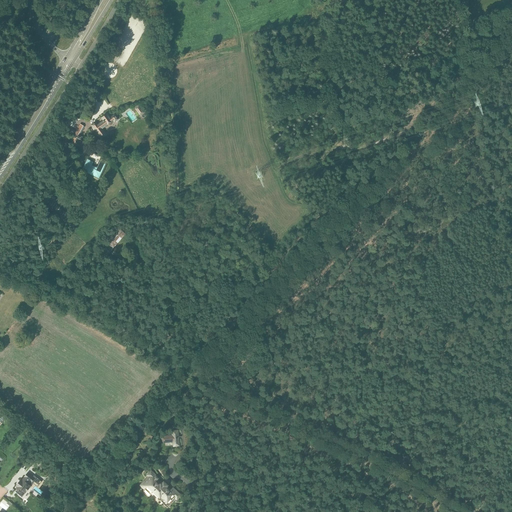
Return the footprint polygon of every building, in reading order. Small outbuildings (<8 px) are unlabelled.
[(134,108),(141,116),(145,113),(139,104),(134,108)] [(96,121),(91,125),(93,127),(99,135),(101,139),(107,135),(104,131),(102,129),(113,121),(114,123),(118,120),(114,114),(110,118),(107,114),(101,118),(103,120),(98,124),(96,121)] [(61,116),(58,122),(64,125),(67,119),(61,116)] [(79,126),(74,136),(77,137),(82,128),(83,126),(80,124),(79,126)] [(65,132),(62,138),(67,141),(70,134),(65,132)] [(72,144),(71,143),(65,143),(73,153),(77,149),(79,152),(82,150),(75,142),(75,140),(77,137),(74,136),(71,141),(71,143),(72,143),(72,144)] [(93,162),(87,159),(82,171),(99,178),(107,162),(101,159),(97,168),(92,165),(93,162)] [(52,190),(42,203),(66,224),(70,220),(68,219),(75,210),(52,190)] [(97,250),(106,257),(126,234),(117,227),(97,250)] [(180,442),(179,443),(178,434),(180,434),(179,431),(178,431),(178,430),(172,431),(172,435),(161,436),(162,443),(173,442),(174,446),(179,446),(181,445),(180,442)] [(159,478),(151,471),(147,475),(148,475),(149,476),(146,480),(146,479),(140,485),(144,489),(146,487),(148,490),(157,481),(159,478)] [(17,489),(15,492),(22,497),(26,492),(25,492),(30,486),(30,487),(33,483),(34,482),(38,484),(40,480),(34,475),(33,477),(28,473),(25,477),(23,479),(22,481),(21,480),(17,485),(18,487),(17,489)] [(163,482),(162,483),(160,485),(158,482),(157,481),(148,490),(154,495),(153,497),(165,484),(163,482)] [(153,497),(156,494),(162,499),(171,490),(170,490),(169,489),(169,490),(166,487),(167,487),(167,486),(165,484),(153,497)] [(173,488),(170,490),(171,490),(162,499),(165,501),(163,503),(167,507),(173,501),(172,500),(175,497),(177,499),(181,495),(173,488)]
